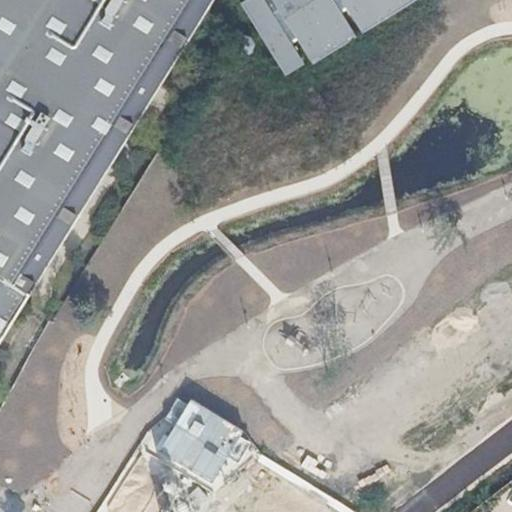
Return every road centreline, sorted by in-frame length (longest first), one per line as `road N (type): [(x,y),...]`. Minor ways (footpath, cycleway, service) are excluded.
road 1 (unknown): [(0,414),(23,372),(53,366),(280,511)]
road 2 (unknown): [(511,435),(412,511)]
